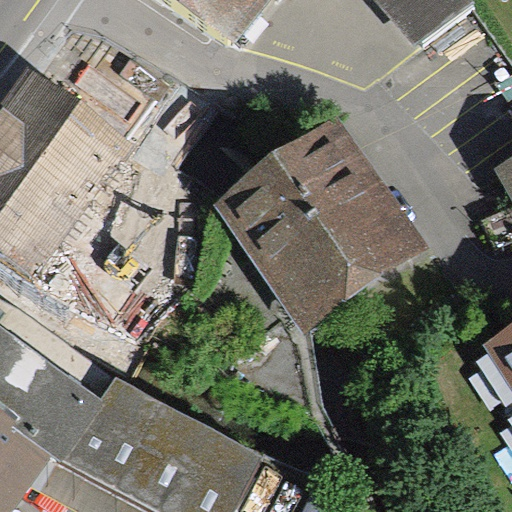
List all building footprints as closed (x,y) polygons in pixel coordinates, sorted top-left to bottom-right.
[(167,0),(234,43),(267,0),(167,0)] [(473,1),(471,0),(374,0),(416,49),(473,1)] [(132,141),(27,67),(0,104),(0,263),(30,285),(132,141)] [(338,116),(214,204),(305,333),(430,246),(383,180),(338,116)] [(511,156),(493,168),(511,202),(511,156)] [(102,398),(0,324),(0,511),(13,511),(32,487),(54,455),(63,461),(65,460),(107,401),(102,398)] [(511,326),(484,345),(511,388),(511,326)] [(233,511),(266,455),(115,376),(102,398),(107,401),(65,460),(160,511),(233,511)] [(63,461),(54,455),(32,487),(78,511),(160,511),(65,460),(63,461)]
